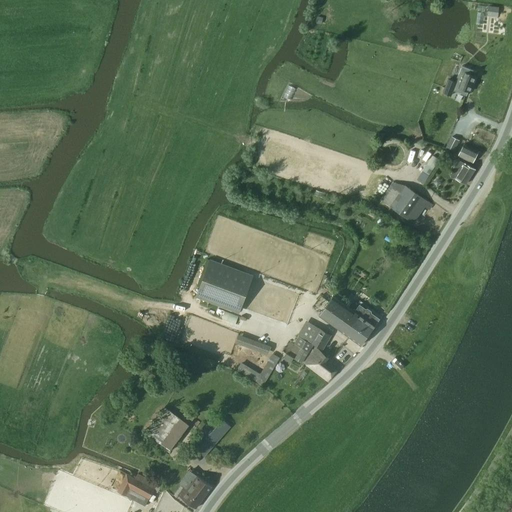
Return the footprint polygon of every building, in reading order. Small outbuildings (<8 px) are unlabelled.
[(487,16),(498,17),(499,7),(488,6),(487,16)] [(443,93),(450,95),(452,90),(467,96),(469,91),(470,92),(476,77),(475,76),(476,72),(462,66),(456,82),(449,79),(443,93)] [(454,151),(460,140),(451,136),(446,147),(454,151)] [(458,156),(473,163),(479,152),(464,144),(458,156)] [(418,180),(425,184),(441,159),(434,155),(418,180)] [(453,178),(455,177),(466,184),(475,169),(458,159),(449,174),(450,175),(451,176),(453,178)] [(381,200),(413,223),(429,202),(406,186),(393,182),(381,200)] [(196,298),(240,314),(254,275),(210,259),(196,298)] [(321,296),(317,300),(325,306),(319,315),(361,345),(368,335),(361,331),(364,326),(356,321),(360,315),(355,311),(333,296),(329,302),(321,296)] [(361,331),(368,335),(375,326),(380,319),(371,313),(371,311),(368,309),(366,309),(360,304),(355,311),(360,315),(356,321),(364,326),(361,331)] [(217,309),(215,316),(225,319),(227,313),(217,309)] [(227,314),(225,321),(239,324),(241,316),(227,314)] [(332,336),(320,329),(306,321),(298,335),(312,344),(323,350),(332,336)] [(241,347),(271,355),(274,345),(240,335),(234,357),(237,358),(241,347)] [(313,345),(299,336),(294,344),(309,353),(313,345)] [(304,363),(328,382),(340,366),(329,358),(316,347),(304,363)] [(247,374),(266,385),(281,357),(273,353),(266,365),(255,359),(247,374)] [(190,371),(193,362),(178,357),(175,365),(190,371)] [(171,450),(195,418),(186,411),(180,419),(165,408),(146,434),(171,450)] [(214,414),(189,444),(205,458),(214,447),(230,427),(214,414)] [(130,489),(149,499),(154,488),(127,474),(117,491),(126,496),(130,489)] [(197,475),(187,488),(186,490),(184,488),(178,495),(196,508),(212,487),(197,475)] [(193,511),(162,498),(155,511),(193,511)]
